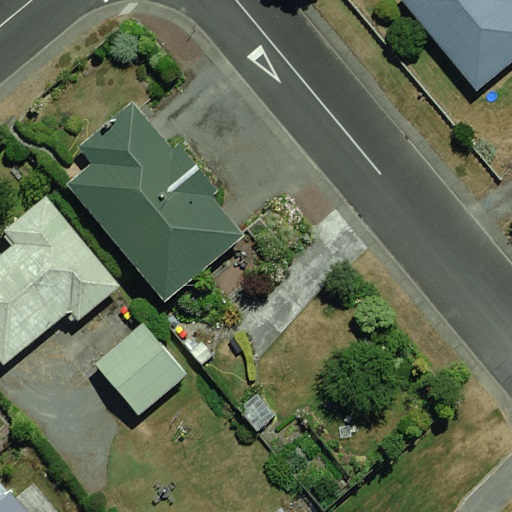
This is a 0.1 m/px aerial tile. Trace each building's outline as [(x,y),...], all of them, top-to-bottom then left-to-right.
[(511,23),(492,0),(384,0),(442,82),(511,32),(511,23)] [(149,102),(53,177),(154,304),(250,229),(149,102)] [(20,215),(0,233),(0,352),(80,281),(20,215)] [(164,319),(73,384),(130,445),(215,383),(164,319)] [(19,511),(0,487),(0,511),(19,511)]
